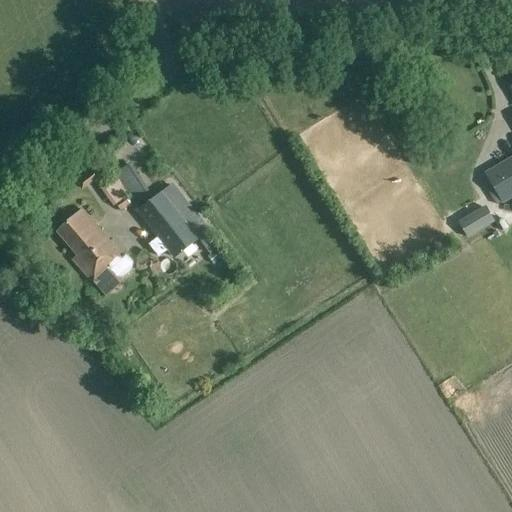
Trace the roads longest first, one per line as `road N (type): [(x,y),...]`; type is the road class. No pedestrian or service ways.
road 1 (tertiary): [(511,27),(190,60),(172,55)]
road 2 (unclassified): [(0,213),(172,55)]
